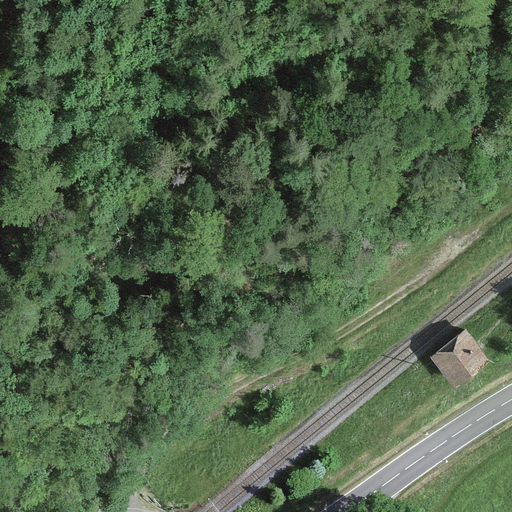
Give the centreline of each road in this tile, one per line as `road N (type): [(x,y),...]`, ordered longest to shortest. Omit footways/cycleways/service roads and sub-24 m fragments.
road 1 (primary): [(511,399),(348,511)]
road 2 (unknown): [(133,511),(159,468),(234,402)]
